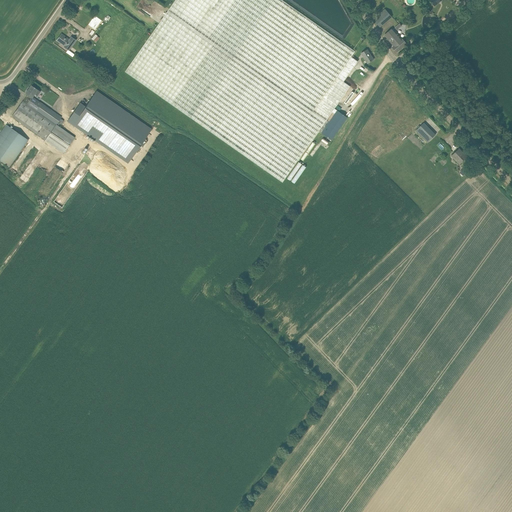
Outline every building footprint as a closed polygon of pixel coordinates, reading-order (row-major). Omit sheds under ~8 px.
[(175,0),(125,71),(188,115),(283,182),(319,131),(335,108),(350,86),(344,82),(358,61),(351,57),(355,51),(282,0),(175,0)] [(373,19),(376,22),(380,27),(392,17),(385,9),(373,19)] [(95,15),(88,25),(95,29),(102,20),(95,15)] [(394,46),(392,47),(397,52),(406,44),(402,39),(392,28),(384,35),(394,46)] [(76,40),(75,40),(71,37),(69,39),(61,34),(56,41),(64,46),(64,47),(68,50),(76,40)] [(361,53),(368,63),(374,59),(370,54),(370,55),(367,50),(368,50),(367,49),(361,53)] [(27,95),(24,100),(28,103),(32,96),(33,97),(35,94),(37,96),(40,92),(35,88),(34,87),(33,87),(31,86),(25,93),(27,95)] [(80,103),(68,121),(128,162),(151,130),(96,91),(85,107),(80,103)] [(24,100),(12,117),(16,119),(64,153),(75,137),(60,127),(57,125),(61,119),(61,118),(62,117),(33,97),(32,96),(28,103),(24,100)] [(335,108),(319,131),(332,140),(347,118),(335,108)] [(419,128),(416,131),(428,142),(430,140),(436,135),(424,123),(420,126),(419,128)] [(6,124),(0,132),(0,159),(7,165),(26,138),(6,124)] [(452,156),(460,164),(467,157),(459,149),(452,156)]
